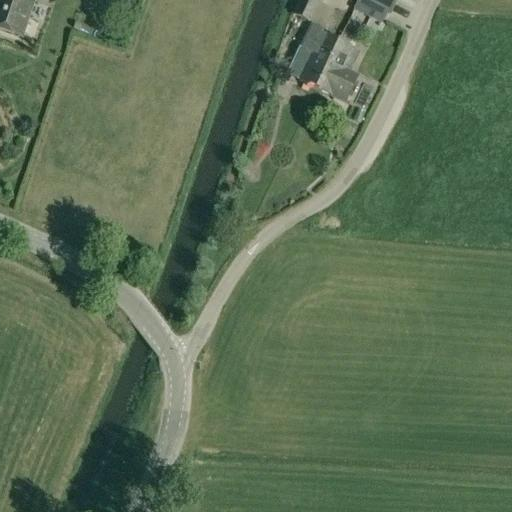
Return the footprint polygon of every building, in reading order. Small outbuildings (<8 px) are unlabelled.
[(0,0),(0,31),(20,39),(33,0),(0,0)] [(310,25),(321,0),(298,0),(291,16),(310,25)] [(361,0),(390,14),(396,0),(361,0)] [(297,82),(317,91),(338,44),(321,36),(322,32),(311,26),(300,49),(311,54),(297,82)] [(357,77),(348,73),(358,53),(338,44),(317,91),(344,104),(357,77)]
